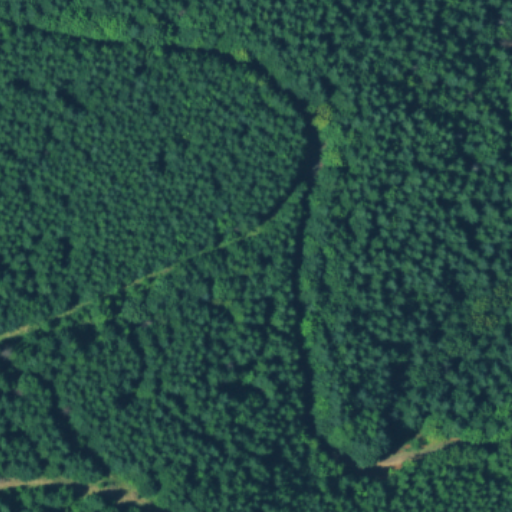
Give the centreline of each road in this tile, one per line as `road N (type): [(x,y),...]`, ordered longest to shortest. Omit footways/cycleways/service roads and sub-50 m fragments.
road 1 (track): [(0,21),(254,74),(296,114),(298,156),(274,206),(244,234),(0,342)]
road 2 (track): [(297,139),(315,143),(286,305),(315,450),(336,463),(368,463),(511,435)]
road 3 (track): [(0,490),(51,490),(144,511)]
